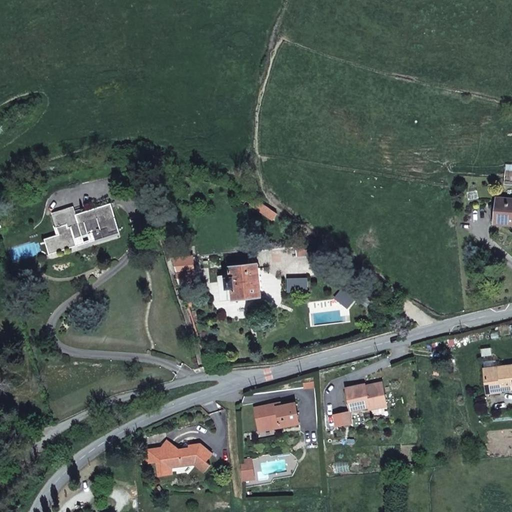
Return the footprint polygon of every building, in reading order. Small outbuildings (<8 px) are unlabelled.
[(278,213),(260,201),(254,197),(250,204),(274,220),(278,213)] [(511,224),(511,198),(497,197),(496,207),(501,207),(499,223),(511,224)] [(111,203),(75,215),(72,207),(53,213),(60,234),(45,239),(50,254),(78,245),(76,238),(108,228),(109,233),(120,229),(111,203)] [(177,239),(173,228),(164,231),(167,242),(177,239)] [(315,254),(313,240),(302,241),(301,236),(294,237),(298,255),(315,254)] [(180,249),(177,239),(167,242),(171,251),(180,249)] [(241,266),(249,265),(248,251),(238,252),(239,266),(241,266)] [(195,282),(193,255),(173,257),(181,284),(195,282)] [(233,299),(262,296),(258,264),(249,265),(241,266),(239,266),(230,267),(231,277),(226,278),(227,288),(232,288),(233,299)] [(511,365),(485,369),(487,388),(502,386),(502,389),(511,388),(511,365)] [(388,405),(382,382),(366,386),(365,384),(346,388),(352,411),(370,406),(370,404),(377,403),(378,407),(388,405)] [(296,403),(281,406),(281,402),(256,408),(260,430),(300,422),(296,403)] [(351,411),(335,415),(337,426),(353,423),(351,411)] [(201,444),(189,446),(189,449),(183,450),(180,450),(167,441),(162,447),(160,449),(156,450),(158,462),(160,476),(173,474),(172,467),(179,466),(182,462),(192,461),(195,464),(205,472),(211,464),(207,461),(213,454),(201,444)] [(156,450),(156,448),(148,449),(149,453),(141,454),(142,464),(158,462),(156,450)] [(254,469),(247,470),(246,460),(241,461),(243,480),(255,479),(254,469)]
